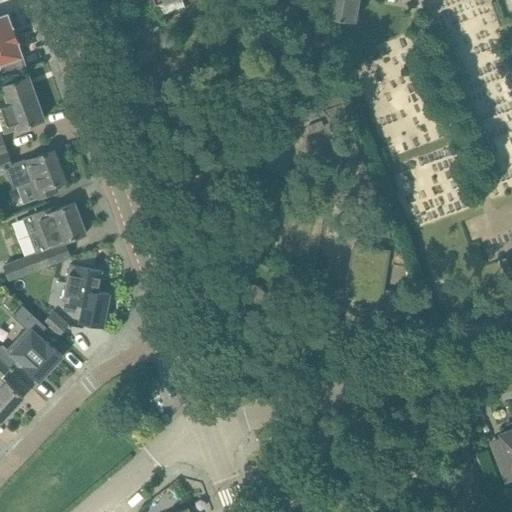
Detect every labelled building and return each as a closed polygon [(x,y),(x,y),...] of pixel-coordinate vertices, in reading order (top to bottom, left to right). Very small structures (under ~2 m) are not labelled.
[(95,0),(78,0),(85,17),(99,12),(95,0)] [(112,0),(113,2),(117,0),(149,0),(150,2),(154,1),(156,4),(157,3),(161,16),(185,8),(182,0),(112,0)] [(329,0),(327,15),(356,20),(359,0),(329,0)] [(7,15),(0,17),(0,76),(26,67),(17,41),(18,41),(13,28),(12,28),(7,15)] [(0,86),(0,115),(6,131),(18,126),(19,128),(44,119),(33,87),(27,89),(23,79),(29,77),(29,76),(0,86)] [(32,181),(38,198),(57,191),(55,185),(67,180),(55,149),(26,161),(25,159),(12,163),(8,151),(0,153),(0,171),(7,169),(13,188),(32,181)] [(46,248),(87,233),(75,202),(55,210),(53,206),(33,214),(46,248)] [(286,215),(284,258),(319,260),(320,217),(286,215)] [(381,302),(383,290),(390,251),(354,245),(350,268),(357,269),(354,293),(360,294),(360,298),(367,299),(381,302)] [(51,263),(46,249),(4,264),(9,279),(51,263)] [(511,254),(498,260),(499,261),(503,271),(505,278),(511,275),(511,254)] [(73,265),(66,300),(88,305),(84,322),(103,325),(109,293),(101,292),(105,271),(73,265)] [(40,379),(62,355),(47,341),(46,342),(39,335),(46,327),(23,305),(13,316),(26,328),(7,348),(40,379)] [(44,321),(60,335),(69,325),(53,311),(44,321)] [(0,419),(2,421),(24,397),(2,377),(9,368),(0,360),(0,377),(0,378),(0,419)] [(511,422),(506,425),(508,429),(500,433),(504,443),(493,448),(506,482),(511,479),(511,422)]
